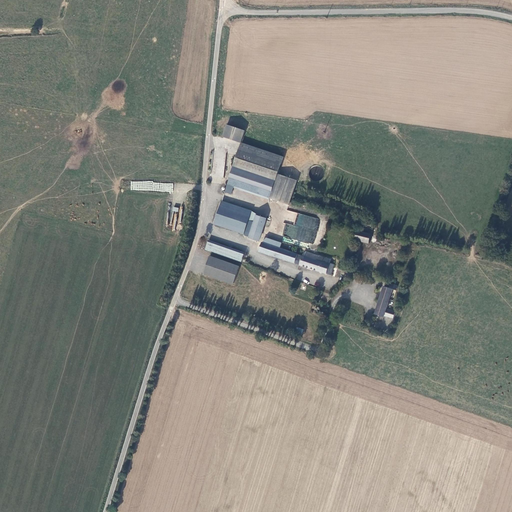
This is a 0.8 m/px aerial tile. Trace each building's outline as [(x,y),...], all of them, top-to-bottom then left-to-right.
[(247,131),(228,124),(224,137),(243,143),(247,131)] [(270,200),(286,157),(243,143),(225,193),(232,195),(235,188),(270,200)] [(281,175),(273,199),(291,205),(300,181),(281,175)] [(245,235),(251,221),(253,212),(253,211),(223,201),(214,224),(245,235)] [(314,244),(320,219),(298,213),(294,225),(285,223),(282,236),(314,244)] [(250,237),(250,238),(261,242),(269,219),(257,215),(255,222),(250,237)] [(244,236),(250,237),(255,222),(251,221),(245,235),(244,236)] [(373,234),(359,231),(357,239),(371,243),(373,234)] [(268,238),(264,242),(282,248),(283,243),(268,238)] [(209,240),(206,250),(243,262),(246,253),(209,240)] [(264,242),(263,245),(260,252),(297,264),(300,254),(282,248),(264,242)] [(304,256),(301,265),(333,276),(336,265),(332,263),(331,265),(317,260),(319,255),(305,251),(304,256)] [(333,259),(319,255),(317,260),(331,265),(332,263),(333,259)] [(212,256),(206,274),(235,284),(242,266),(212,256)] [(389,290),(384,288),(376,316),(385,319),(385,317),(394,320),(396,314),(387,311),(393,291),(397,292),(398,287),(391,285),(389,290)]
